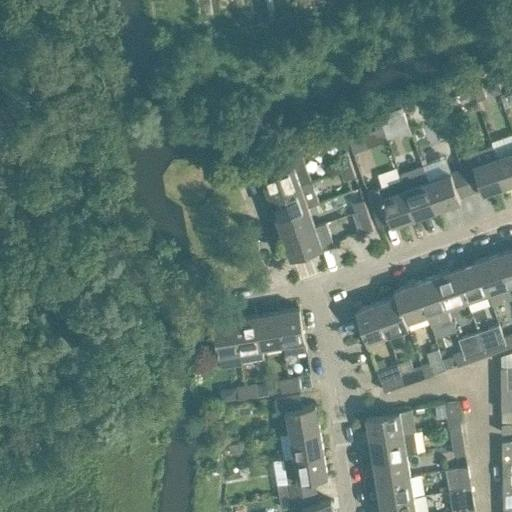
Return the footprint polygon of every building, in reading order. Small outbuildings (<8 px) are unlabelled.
[(495,93),(500,92),(496,81),(487,84),(489,90),(495,93)] [(486,96),(483,85),(474,89),(477,99),(486,96)] [(409,123),(405,113),(396,116),(399,126),(409,123)] [(363,132),(349,137),(354,151),(368,146),(363,132)] [(473,163),(462,167),(471,191),(481,187),(483,191),(507,183),(497,155),(493,144),(469,152),(473,163)] [(511,181),(511,149),(497,155),(507,183),(511,181)] [(263,174),(270,195),(312,180),(303,153),(298,151),(290,154),(287,159),(289,164),(274,170),(263,174)] [(352,166),(349,157),(339,160),(342,169),(352,166)] [(271,159),(259,163),(263,174),(274,170),(271,159)] [(428,179),(423,165),(401,172),(402,177),(401,178),(406,187),(415,215),(438,207),(428,179)] [(356,174),(352,166),(342,169),(345,178),(356,174)] [(428,179),(438,207),(461,199),(459,195),(471,191),(462,167),(452,171),(428,179)] [(406,187),(401,178),(368,190),(380,224),(391,220),(392,223),(415,215),(406,187)] [(319,200),(312,180),(270,195),(277,215),(308,204),(308,205),(319,201),(319,200)] [(367,206),(364,197),(354,201),(357,210),(367,206)] [(315,225),(308,205),(308,204),(277,215),(284,236),(315,225)] [(374,228),(367,206),(357,210),(351,212),(359,233),(374,228)] [(327,220),(315,225),(284,236),(291,257),(334,242),(327,220)] [(511,246),(497,252),(511,294),(511,246)] [(511,297),(511,294),(497,252),(477,259),(488,290),(493,304),(511,297)] [(488,290),(477,259),(456,266),(468,298),(488,290)] [(468,298),(456,266),(436,273),(447,305),(468,298)] [(447,305),(436,273),(415,280),(427,312),(432,325),(452,318),(447,305)] [(427,312),(415,280),(394,288),(396,294),(397,293),(406,319),(407,319),(427,312)] [(397,293),(396,294),(377,300),(388,332),(409,325),(407,319),(406,319),(397,293)] [(388,332),(377,300),(356,308),(367,340),(388,332)] [(308,352),(300,305),(278,309),(284,342),(286,355),(308,352)] [(284,342),(278,309),(257,312),(262,346),(284,342)] [(265,359),(262,346),(257,312),(236,316),(241,349),(243,362),(265,359)] [(241,349),(236,316),(213,319),(221,366),(243,362),(241,349)] [(499,324),(479,331),(487,353),(507,346),(503,335),(503,336),(499,324)] [(487,353),(479,331),(459,338),(463,350),(466,360),(487,353)] [(511,332),(503,335),(507,346),(511,344),(511,332)] [(430,361),(422,364),(426,375),(445,368),(438,348),(427,352),(430,361)] [(466,360),(463,350),(454,353),(457,364),(466,360)] [(426,375),(422,364),(413,367),(410,357),(398,361),(405,382),(417,378),(426,375)] [(405,382),(398,361),(377,368),(384,389),(405,382)] [(511,386),(511,365),(501,366),(501,378),(501,387),(511,386)] [(299,375),(289,377),(291,388),(301,386),(299,375)] [(291,388),(289,377),(280,378),(282,390),(291,388)] [(256,382),(247,384),(249,395),(258,393),(256,382)] [(249,395),(247,384),(237,385),(239,396),(249,395)] [(511,408),(511,386),(501,387),(502,409),(511,408)] [(302,405),(300,393),(275,397),(277,410),(287,408),(291,431),(320,427),(316,403),(302,405)] [(458,400),(446,401),(450,423),(461,422),(458,400)] [(415,429),(412,407),(367,414),(370,436),(415,429)] [(511,421),(502,422),(502,431),(511,430),(511,421)] [(323,450),(320,427),(291,431),(295,455),(323,450)] [(419,450),(415,429),(370,436),(374,458),(407,452),(419,450)] [(229,434),(230,442),(240,440),(239,432),(229,434)] [(453,445),(465,443),(463,434),(451,436),(453,445)] [(511,461),(511,439),(503,439),(503,461),(511,461)] [(242,450),(240,440),(230,442),(231,451),(242,450)] [(466,452),(465,443),(453,445),(455,454),(466,452)] [(328,475),(323,450),(295,455),(284,457),(288,481),(278,483),(280,495),(316,489),(314,477),(328,475)] [(410,474),(407,452),(374,458),(377,479),(410,474)] [(468,464),(446,468),(449,489),(471,485),(468,464)] [(511,473),(503,474),(503,483),(511,482),(511,473)] [(413,495),(410,474),(377,479),(381,500),(413,495)] [(511,482),(503,483),(504,496),(505,505),(511,504),(511,482)] [(471,485),(449,489),(453,511),(455,510),(475,507),(471,485)] [(318,501),(316,489),(280,495),(282,507),(292,505),(292,511),(333,511),(332,498),(318,501)] [(416,511),(413,495),(381,500),(382,511),(416,511)]
